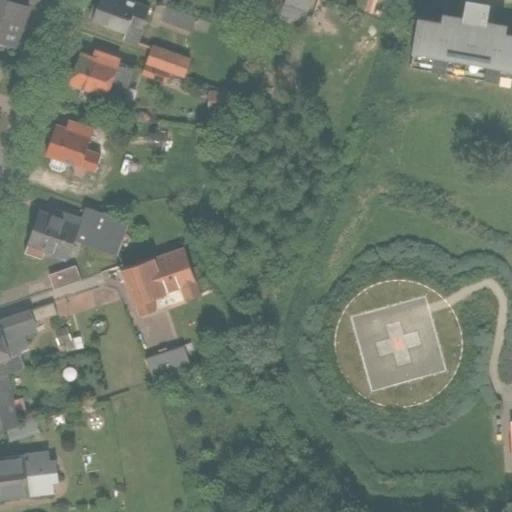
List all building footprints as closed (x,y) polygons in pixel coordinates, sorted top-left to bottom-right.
[(0,0),(0,39),(20,47),(35,5),(21,0),(0,0)] [(138,0),(98,0),(92,18),(146,37),(157,6),(138,0)] [(511,86),(511,25),(495,22),(498,6),(475,2),(472,18),(450,14),(449,20),(425,16),(416,70),(511,86)] [(209,30),(212,17),(169,8),(166,21),(209,30)] [(157,44),(149,66),(192,81),(199,59),(157,44)] [(136,66),(121,61),(122,57),(97,48),(95,54),(81,50),(69,83),(82,87),(78,96),(84,98),(92,101),(99,103),(102,95),(110,98),(111,94),(125,98),(136,66)] [(211,91),(211,113),(233,113),(233,91),(211,91)] [(58,123),(47,156),(84,169),(95,136),(58,123)] [(135,221),(93,207),(81,243),(123,257),(135,221)] [(42,209),(30,246),(73,259),(78,243),(84,221),(42,209)] [(204,294),(190,248),(128,268),(142,313),(204,294)] [(37,288),(39,296),(84,283),(80,267),(52,275),(54,283),(37,288)] [(0,321),(0,371),(23,366),(40,361),(28,315),(0,321)] [(187,347),(150,360),(158,384),(196,370),(187,347)] [(0,434),(7,432),(10,446),(40,438),(37,425),(22,429),(9,380),(25,376),(23,366),(0,371),(0,434)] [(0,500),(33,497),(29,458),(4,461),(3,451),(0,451),(0,500)] [(54,455),(29,458),(33,497),(60,495),(58,482),(63,482),(61,461),(55,462),(54,455)]
